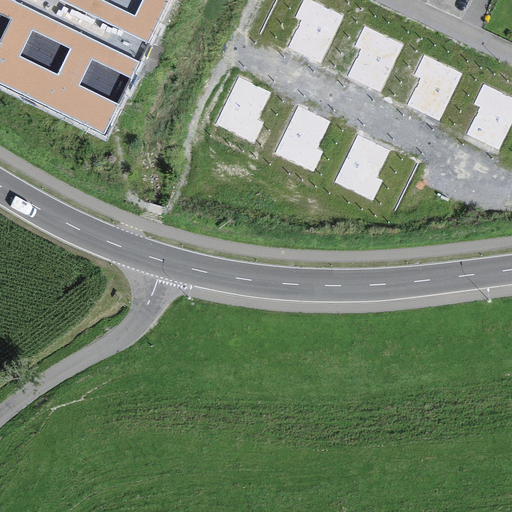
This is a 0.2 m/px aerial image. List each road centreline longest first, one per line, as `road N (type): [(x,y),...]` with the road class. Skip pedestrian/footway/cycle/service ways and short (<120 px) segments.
road 1 (primary): [(511,270),(332,286),(160,261)]
road 2 (unclassified): [(0,421),(66,369),(124,338),(146,309),(160,261)]
road 3 (primary): [(160,261),(79,232),(0,186)]
road 4 (residential): [(392,0),(511,58)]
